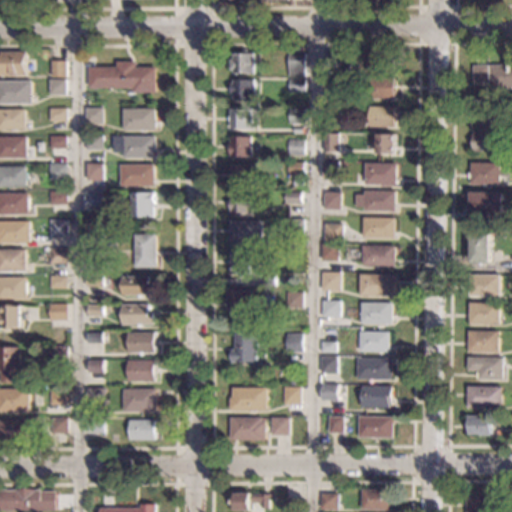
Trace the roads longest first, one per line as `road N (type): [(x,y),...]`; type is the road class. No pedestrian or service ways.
road 1 (residential): [(428,511),(440,0)]
road 2 (residential): [(511,468),(0,472)]
road 3 (residential): [(511,22),(0,26)]
road 4 (residential): [(194,511),(196,0)]
